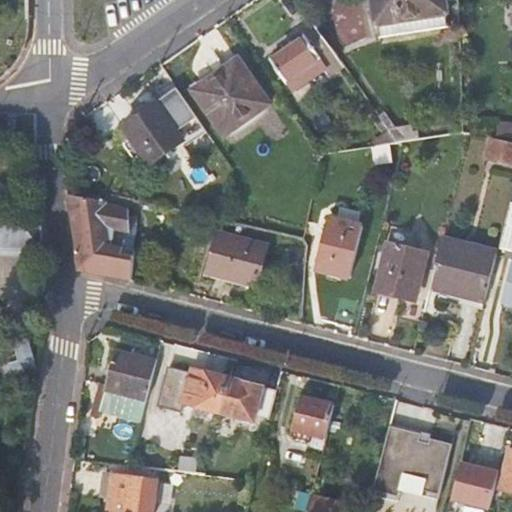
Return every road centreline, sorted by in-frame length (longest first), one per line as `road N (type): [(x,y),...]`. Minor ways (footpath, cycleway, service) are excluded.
road 1 (residential): [(511,402),(65,291)]
road 2 (residential): [(48,511),(67,345),(65,291)]
road 3 (residential): [(51,107),(209,0)]
road 4 (residential): [(65,291),(51,107)]
